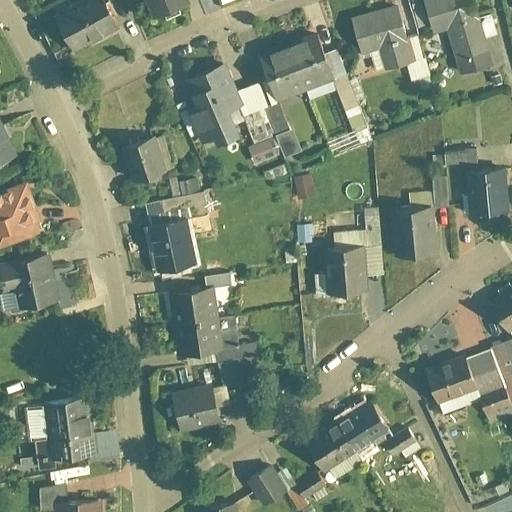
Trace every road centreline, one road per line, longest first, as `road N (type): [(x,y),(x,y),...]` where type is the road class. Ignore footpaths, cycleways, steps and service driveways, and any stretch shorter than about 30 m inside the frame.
road 1 (residential): [(63,106),(97,212),(126,348),(142,511)]
road 2 (residential): [(381,335),(150,511)]
road 3 (residential): [(300,0),(227,25),(63,106)]
road 4 (residential): [(465,511),(381,335)]
road 5 (residential): [(511,243),(381,335)]
road 6 (residential): [(3,0),(63,106)]
